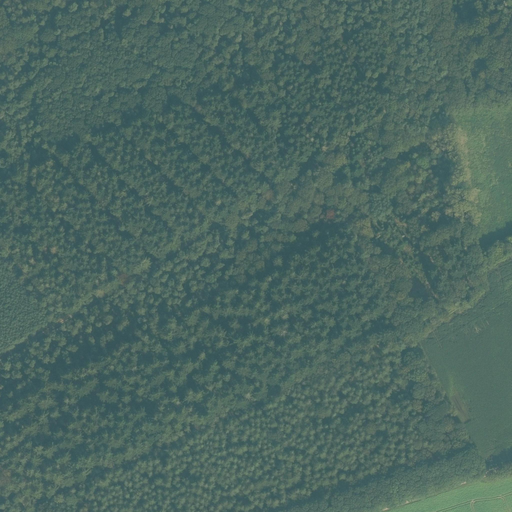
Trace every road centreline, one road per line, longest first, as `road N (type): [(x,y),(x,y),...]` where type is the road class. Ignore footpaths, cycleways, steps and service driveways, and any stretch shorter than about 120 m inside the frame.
road 1 (track): [(22,506),(401,323)]
road 2 (track): [(313,161),(0,359)]
road 3 (track): [(401,323),(313,161),(385,113)]
road 4 (track): [(482,473),(401,323)]
